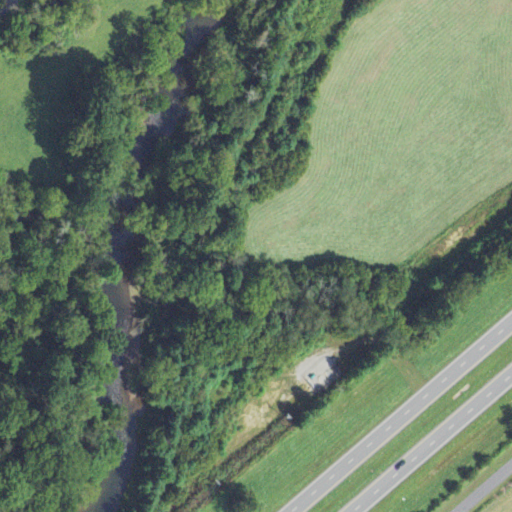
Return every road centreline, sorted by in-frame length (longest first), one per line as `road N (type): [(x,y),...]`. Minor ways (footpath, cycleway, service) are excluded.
road 1 (trunk): [(511,317),(285,511)]
road 2 (trunk): [(346,511),(511,369)]
